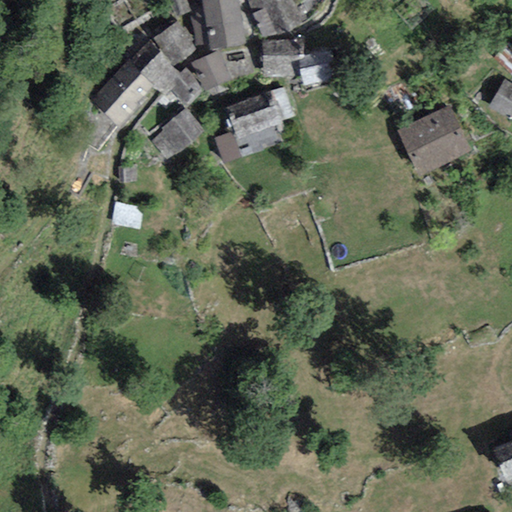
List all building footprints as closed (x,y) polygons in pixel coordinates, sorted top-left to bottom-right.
[(157,15),(147,0),(123,0),(104,13),(121,39),(157,15)] [(186,0),(169,0),(167,1),(175,18),(191,11),(186,0)] [(241,0),(202,0),(205,15),(192,16),(196,46),(211,44),(211,48),(247,43),(241,0)] [(291,0),(248,0),(264,35),(300,20),(291,0)] [(179,20),(153,39),(173,66),(196,50),(190,42),(193,40),(179,20)] [(151,47),(96,107),(119,128),(174,68),(151,47)] [(218,53),(182,74),(193,94),(203,88),(207,94),(233,79),(218,53)] [(511,85),(505,82),(491,107),(511,117),(511,85)] [(232,134),(217,139),(225,163),(282,143),(276,126),(299,118),(288,86),(271,92),(276,106),(228,122),(232,134)] [(448,107),(399,131),(421,177),(471,153),(448,107)] [(204,132),(186,110),(162,129),(165,133),(150,145),(164,163),(204,132)] [(118,167),(119,184),(137,183),(136,166),(118,167)] [(144,209),(115,203),(111,226),(140,231),(144,209)] [(511,443),(493,450),(506,487),(511,485),(511,443)]
